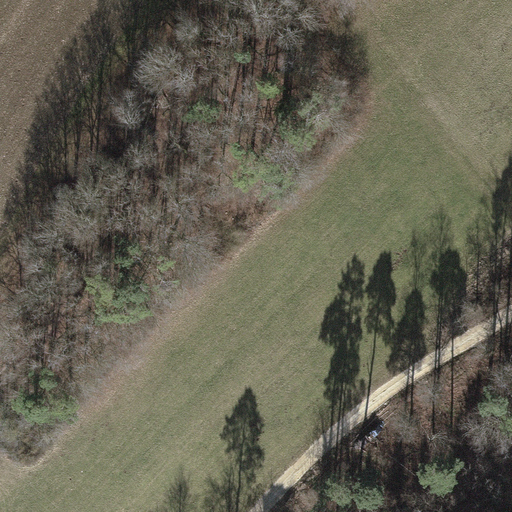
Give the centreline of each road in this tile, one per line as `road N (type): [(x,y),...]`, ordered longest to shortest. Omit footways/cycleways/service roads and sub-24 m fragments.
road 1 (track): [(341,0),(145,188),(0,378)]
road 2 (track): [(258,511),(360,407),(511,316)]
